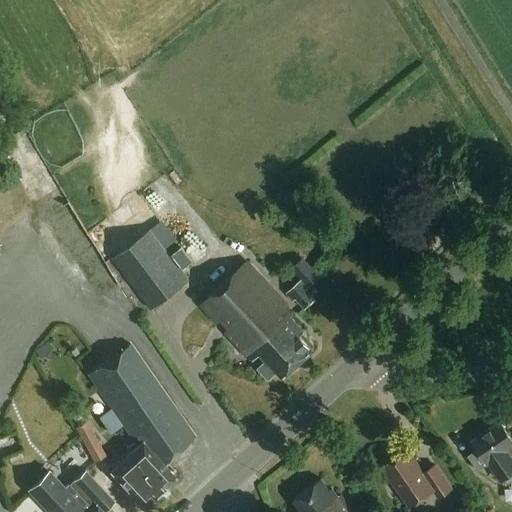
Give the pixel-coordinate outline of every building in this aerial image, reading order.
[(109,256),(134,289),(148,308),(188,279),(166,247),(175,241),(160,219),(150,226),(109,256)] [(260,353),(267,360),(259,368),(269,378),(277,371),(283,377),(311,352),(312,342),(302,332),(304,330),(289,315),(292,312),(246,263),(201,305),(253,359),(260,353)] [(304,309),(315,299),(306,289),(308,287),(301,279),(286,293),(292,301),(295,299),(304,309)] [(40,359),(53,349),(47,342),(35,351),(40,359)] [(141,437),(145,443),(166,464),(196,436),(132,345),(90,375),(137,440),(141,437)] [(479,471),(489,464),(501,480),(511,472),(511,458),(510,456),(511,455),(511,438),(500,421),(471,441),(477,449),(468,455),(479,471)] [(96,464),(107,457),(88,423),(77,429),(96,464)] [(166,464),(145,443),(113,473),(145,507),(176,477),(166,464)] [(424,474),(407,450),(382,467),(409,506),(433,490),(439,497),(451,489),(435,466),(424,474)] [(116,502),(86,471),(67,490),(50,472),(30,492),(50,511),(113,511),(110,508),(116,502)] [(329,491),(320,480),(293,500),(300,510),(297,511),(353,511),(341,495),(337,498),(331,490),(329,491)]
